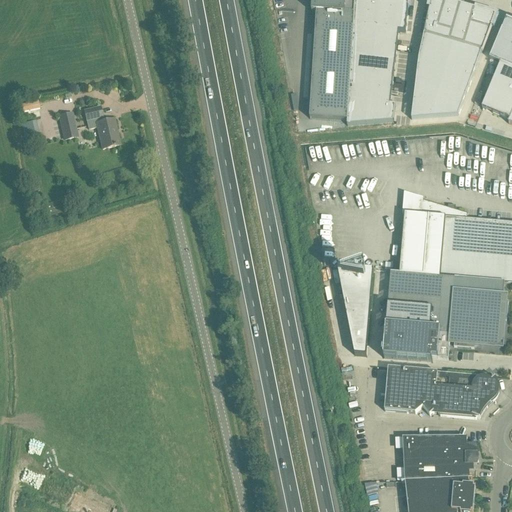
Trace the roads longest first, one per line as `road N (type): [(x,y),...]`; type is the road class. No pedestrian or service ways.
road 1 (unclassified): [(241,511),(127,0)]
road 2 (motorway): [(195,0),(295,511)]
road 3 (motorway): [(326,511),(226,0)]
road 4 (unknown): [(511,204),(423,188),(396,192),(372,220),(375,253)]
